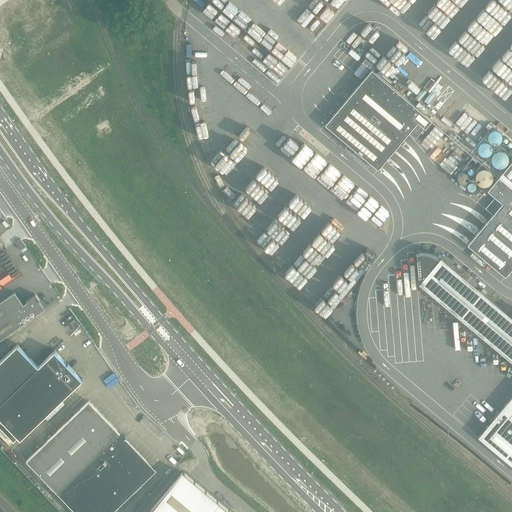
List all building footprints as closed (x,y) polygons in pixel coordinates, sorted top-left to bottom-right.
[(331,119),(325,126),(378,169),(383,164),(390,155),(397,147),(406,138),(411,132),(415,136),(423,127),(425,128),(430,121),(372,71),(352,94),(344,103),(339,110),(331,119)] [(233,137),(212,160),(228,173),(248,150),(233,137)] [(473,238),(467,245),(505,277),(511,271),(511,269),(511,161),(487,191),(490,193),(495,197),(497,199),(489,209),(494,213),(492,215),(490,217),(482,228),(473,238)] [(20,251),(26,247),(21,239),(15,243),(20,251)] [(511,316),(441,257),(418,283),(511,362),(511,316)] [(8,259),(0,264),(0,265),(11,282),(20,276),(8,259)] [(0,340),(44,309),(39,301),(39,300),(36,295),(26,302),(26,303),(23,305),(14,292),(0,302),(0,340)] [(18,344),(0,361),(0,403),(39,366),(18,344)] [(20,439),(83,379),(82,379),(81,379),(55,352),(56,351),(55,350),(39,366),(0,403),(0,418),(2,421),(0,422),(0,427),(14,442),(18,437),(20,439)] [(511,396),(496,416),(511,429),(511,396)] [(155,470),(125,440),(126,439),(125,438),(125,439),(120,433),(120,432),(119,433),(89,402),(90,401),(89,401),(26,461),(75,511),(112,511),(156,470),(155,470)] [(511,429),(496,416),(478,437),(511,466),(511,429)] [(174,475),(144,511),(233,511),(181,469),(175,476),(174,475)]
